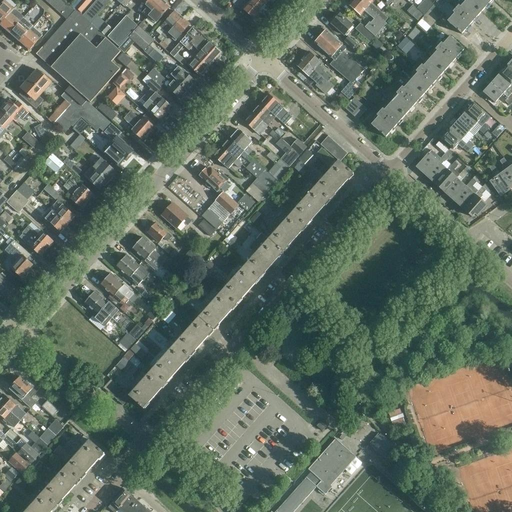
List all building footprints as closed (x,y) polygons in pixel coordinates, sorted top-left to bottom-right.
[(54,0),(50,5),(54,9),(61,0),(54,0)] [(62,0),(61,0),(54,9),(58,13),(67,3),(62,0)] [(75,1),(70,7),(75,11),(80,15),(81,14),(92,1),(90,0),(82,0),(79,4),(75,1)] [(98,0),(86,13),(94,20),(110,1),(111,0),(98,0)] [(150,0),(145,6),(147,7),(142,13),(147,18),(163,1),(161,0),(150,0)] [(263,10),(252,0),(243,0),(248,4),(243,9),(254,19),(263,10)] [(252,0),(263,10),(272,0),(271,0),(252,0)] [(387,24),(359,0),(353,0),(349,5),(361,15),(365,10),(375,19),(371,23),(370,22),(365,28),(361,23),(355,29),(370,43),(375,37),(387,24)] [(359,0),(387,24),(385,22),(388,20),(371,4),(374,0),(359,0)] [(463,34),(482,12),(468,0),(467,0),(461,8),(459,6),(453,13),(455,14),(448,22),(463,34)] [(468,0),(482,12),(493,0),(468,0)] [(163,1),(147,18),(155,25),(170,7),(163,1)] [(67,3),(58,13),(62,16),(70,7),(67,3)] [(3,4),(0,7),(0,24),(1,25),(11,15),(6,10),(8,8),(3,4)] [(419,20),(425,14),(414,5),(409,11),(419,20)] [(434,6),(422,19),(431,27),(443,14),(434,6)] [(70,7),(62,16),(67,20),(75,11),(70,7)] [(75,11),(67,20),(68,21),(37,55),(91,103),(99,95),(98,94),(120,70),(112,62),(121,52),(107,39),(108,38),(106,37),(113,30),(105,23),(98,30),(81,14),(80,15),(75,11)] [(175,12),(165,23),(160,28),(164,31),(158,39),(162,42),(162,41),(169,33),(183,18),(175,12)] [(11,15),(1,25),(11,34),(20,23),(11,15)] [(340,15),(332,24),(345,35),(353,26),(340,15)] [(119,47),(137,26),(127,17),(108,37),(119,47)] [(183,18),(169,33),(176,39),(180,36),(190,25),(183,18)] [(20,23),(11,34),(20,42),(29,31),(20,23)] [(139,27),(129,37),(134,42),(144,50),(153,40),(139,27)] [(29,31),(20,42),(30,51),(39,40),(34,36),(37,33),(31,28),(29,31)] [(194,28),(187,36),(215,61),(222,53),(194,28)] [(330,65),(345,78),(352,84),(365,70),(358,64),(344,52),(347,49),(326,30),(315,43),(334,61),(330,65)] [(215,61),(187,36),(170,54),(183,66),(187,62),(177,54),(184,46),(190,51),(191,49),(195,52),(197,50),(201,53),(196,58),(208,69),(215,61)] [(124,53),(134,42),(129,37),(119,48),(124,53)] [(359,46),(357,45),(357,44),(349,37),(344,42),(353,49),(355,51),(359,46)] [(445,72),(465,50),(450,37),(443,45),(442,43),(436,50),(437,51),(431,59),(445,72)] [(162,42),(159,45),(165,50),(168,46),(162,41),(162,42)] [(309,52),(303,59),(328,82),(332,78),(318,66),(321,63),(309,52)] [(145,73),(133,63),(132,61),(123,53),(117,59),(127,68),(127,67),(128,68),(125,72),(136,83),(145,73)] [(201,77),(208,69),(196,58),(195,59),(192,56),(189,60),(192,63),(189,66),(201,77)] [(328,82),(303,59),(297,65),(310,76),(318,84),(317,86),(327,95),(334,87),(328,82)] [(425,94),(445,72),(431,59),(423,67),(422,66),(416,72),(418,73),(411,81),(425,94)] [(146,67),(151,72),(148,76),(153,80),(161,87),(166,81),(154,69),(157,66),(154,63),(153,64),(150,61),(146,67)] [(177,65),(170,73),(189,91),(196,82),(177,65)] [(511,69),(508,65),(500,74),(511,85),(511,69)] [(53,84),(38,71),(30,80),(43,92),(48,87),(50,88),(53,84)] [(189,91),(170,73),(166,77),(171,81),(173,83),(169,88),(181,99),(189,91)] [(128,79),(122,74),(113,84),(119,89),(128,79)] [(511,85),(500,74),(492,83),(504,94),(511,85)] [(43,92),(30,80),(22,89),(27,93),(23,97),(37,109),(44,101),(39,97),(43,92)] [(153,80),(147,86),(151,89),(152,89),(157,94),(162,88),(161,87),(153,80)] [(406,116),(425,94),(411,81),(404,89),(402,87),(397,94),(398,95),(391,103),(406,116)] [(350,82),(341,93),(350,100),(358,90),(350,82)] [(504,94),(492,83),(483,93),(495,103),(504,94)] [(108,97),(113,101),(119,94),(115,89),(113,92),(113,91),(108,97)] [(161,97),(157,94),(152,89),(151,89),(145,96),(167,115),(173,108),(161,97)] [(94,108),(91,110),(86,106),(84,108),(66,91),(61,97),(71,106),(54,125),(63,133),(71,125),(72,126),(80,117),(96,131),(99,128),(112,139),(113,138),(115,140),(110,146),(113,148),(112,149),(116,152),(110,158),(119,165),(124,159),(125,160),(132,151),(118,138),(122,134),(115,127),(94,108)] [(167,115),(145,96),(140,91),(137,94),(152,108),(149,111),(160,122),(167,115)] [(269,94),(261,103),(289,128),(292,125),(288,122),(292,117),(287,113),(285,115),(281,112),(284,108),(269,94)] [(350,113),(359,102),(355,98),(346,108),(345,109),(350,113)] [(1,108),(0,109),(13,120),(16,123),(20,118),(22,120),(29,112),(22,106),(19,109),(10,101),(2,110),(1,108)] [(118,115),(103,102),(98,109),(112,122),(118,115)] [(354,116),(363,106),(359,102),(350,113),(354,116)] [(289,128),(261,103),(253,112),(268,126),(276,118),(288,128),(289,128)] [(386,138),(406,116),(391,103),(384,111),(383,109),(377,116),(378,118),(371,125),(386,138)] [(491,117),(490,117),(486,113),(474,103),(466,112),(478,123),(482,127),(485,123),(491,117)] [(358,120),(368,109),(363,106),(354,116),(358,120)] [(55,112),(60,117),(65,112),(59,107),(55,112)] [(13,120),(0,109),(0,124),(5,129),(7,131),(10,126),(9,125),(13,120)] [(47,120),(53,125),(60,117),(55,112),(47,120)] [(131,112),(128,116),(149,135),(156,128),(144,117),(141,121),(131,112)] [(268,126),(253,112),(244,121),(261,136),(269,127),(268,126)] [(478,123),(466,112),(458,121),(470,132),(478,123)] [(149,135),(128,116),(125,119),(134,128),(132,131),(143,141),(149,135)] [(470,132),(458,121),(450,130),(462,141),(470,132)] [(487,131),(490,127),(485,123),(482,127),(487,131)] [(34,128),(40,140),(46,137),(40,125),(34,128)] [(76,125),(73,129),(80,135),(83,132),(76,125)] [(487,131),(482,127),(479,130),(484,135),(488,138),(491,135),(487,131)] [(237,129),(229,138),(249,155),(253,151),(249,147),(252,143),(237,129)] [(462,141),(450,130),(442,139),(453,150),(462,141)] [(22,139),(33,149),(39,142),(28,133),(22,139)] [(320,145),(325,149),(333,141),(328,136),(320,145)] [(76,142),(71,137),(67,141),(72,146),(76,142)] [(249,155),(229,138),(222,147),(237,160),(241,155),(245,159),(249,155)] [(276,145),(286,154),(280,160),(289,168),(300,156),(291,147),(281,139),(276,145)] [(291,147),(300,156),(307,147),(298,139),(291,147)] [(330,154),(338,145),(333,141),(325,149),(330,154)] [(474,145),(469,141),(466,145),(471,149),(474,145)] [(416,168),(426,176),(438,162),(432,157),(435,156),(440,149),(441,148),(443,149),(445,147),(440,142),(436,145),(429,154),(416,168)] [(335,158),(343,149),(338,145),(330,154),(335,158)] [(471,149),(466,145),(463,148),(468,153),(471,149)] [(237,160),(222,147),(214,156),(229,169),(234,163),(239,167),(241,164),(237,160)] [(62,154),(56,149),(53,153),(59,157),(62,154)] [(340,162),(348,154),(343,149),(335,158),(338,161),(340,162)] [(9,155),(19,164),(23,159),(13,150),(9,155)] [(102,156),(96,150),(93,154),(99,160),(102,156)] [(438,162),(426,176),(435,184),(447,170),(442,165),(444,162),(445,163),(449,157),(445,154),(438,162)] [(4,161),(14,170),(19,164),(9,155),(4,161)] [(53,155),(48,161),(45,164),(55,173),(58,170),(59,171),(64,165),(53,155)] [(99,190),(108,181),(97,171),(97,172),(92,167),(86,175),(67,158),(63,163),(71,170),(87,184),(89,181),(99,190)] [(509,164),(504,158),(500,161),(504,167),(509,164)] [(257,179),(270,190),(277,181),(278,181),(268,173),(264,169),(254,160),(250,164),(246,169),(257,179)] [(268,173),(278,181),(289,168),(280,160),(268,173)] [(342,187),(353,174),(340,162),(338,161),(315,187),(330,200),(342,187)] [(105,162),(97,171),(108,181),(116,172),(105,162)] [(447,170),(435,184),(444,193),(457,179),(451,173),(453,171),(454,171),(459,166),(455,162),(447,170)] [(490,168),(494,174),(493,174),(495,178),(490,181),(501,197),(511,189),(500,174),(498,171),(494,165),(490,168)] [(208,183),(206,185),(205,186),(210,189),(212,186),(213,187),(211,189),(216,193),(228,179),(220,171),(220,172),(218,170),(216,172),(212,169),(211,169),(209,167),(207,170),(206,169),(200,176),(208,183)] [(457,179),(444,193),(454,201),(466,187),(461,182),(468,174),(471,171),(467,167),(464,171),(464,170),(457,179)] [(511,168),(511,167),(500,174),(511,189),(511,188),(511,168)] [(466,187),(454,201),(463,209),(475,195),(472,192),(475,189),(473,187),(477,182),(476,181),(479,178),(476,175),(473,179),(466,187)] [(257,179),(246,192),(259,203),(270,190),(257,179)] [(70,180),(67,183),(88,202),(94,196),(82,185),(79,188),(70,180)] [(305,186),(310,191),(315,185),(310,181),(305,186)] [(12,197),(24,208),(30,202),(28,200),(35,192),(25,183),(17,191),(12,197)] [(88,202),(67,183),(64,187),(73,195),(70,199),(82,209),(88,202)] [(488,206),(479,199),(487,190),(486,190),(489,187),(486,183),(483,187),(475,195),(463,209),(472,217),(475,214),(478,217),(488,206)] [(56,201),(60,195),(52,188),(48,185),(44,190),(56,201)] [(52,188),(60,195),(62,198),(66,194),(55,185),(52,188)] [(318,214),(330,200),(315,187),(292,213),(307,226),(318,214)] [(0,227),(1,228),(3,229),(3,230),(4,231),(8,226),(7,225),(5,223),(6,222),(9,224),(13,219),(5,212),(0,208),(8,200),(2,196),(5,193),(0,188),(0,227)] [(202,217),(217,230),(230,215),(231,216),(239,206),(224,192),(202,217)] [(12,197),(8,201),(6,203),(19,214),(24,208),(12,197)] [(60,210),(56,214),(68,225),(76,217),(58,201),(55,205),(60,210)] [(188,217),(173,204),(162,215),(177,229),(183,222),(188,226),(192,222),(187,218),(188,217)] [(296,239),(307,226),(292,213),(269,239),(283,252),(296,239)] [(61,234),(68,225),(56,214),(52,218),(48,214),(44,218),(61,234)] [(216,231),(204,220),(198,226),(211,237),(216,231)] [(148,233),(159,243),(164,238),(168,242),(172,237),(156,223),(148,233)] [(29,226),(26,230),(47,249),(54,242),(42,232),(39,235),(29,226)] [(47,249),(26,230),(23,234),(32,242),(30,246),(41,256),(47,249)] [(142,238),(137,244),(162,266),(166,261),(155,251),(156,250),(142,238)] [(271,266),(283,252),(269,239),(245,265),(260,278),(271,266)] [(5,251),(17,262),(11,269),(22,278),(24,278),(26,278),(27,276),(28,274),(27,272),(33,265),(27,260),(31,256),(14,241),(5,251)] [(162,266),(137,244),(132,250),(145,262),(147,260),(156,269),(160,264),(162,266)] [(127,256),(122,262),(143,281),(147,277),(150,274),(140,265),(139,267),(127,256)] [(143,281),(122,262),(116,268),(130,280),(131,278),(139,285),(143,281)] [(249,291),(260,278),(245,265),(222,291),(237,304),(244,296),(249,291)] [(0,292),(4,296),(6,298),(16,288),(0,273),(0,292)] [(111,274),(106,280),(132,303),(137,298),(127,290),(123,287),(124,286),(111,274)] [(132,303),(106,280),(100,286),(111,295),(110,297),(115,302),(124,305),(125,303),(130,307),(133,304),(132,303)] [(149,294),(142,288),(138,293),(145,299),(149,294)] [(225,318),(237,304),(222,291),(217,296),(199,317),(214,331),(225,318)] [(95,292),(90,298),(112,318),(116,313),(111,308),(110,309),(107,305),(108,304),(95,292)] [(90,298),(84,304),(98,316),(96,317),(104,324),(107,321),(108,323),(112,319),(111,318),(112,318),(90,298)] [(202,343),(214,331),(199,317),(175,344),(190,357),(202,343)] [(127,329),(140,338),(146,329),(133,320),(127,329)] [(177,371),(190,357),(175,344),(152,370),(167,383),(177,371)] [(157,394),(167,383),(152,370),(134,390),(131,387),(125,392),(130,397),(144,409),(157,394)] [(20,377),(15,383),(37,403),(32,398),(37,392),(33,389),(20,377)] [(111,379),(110,380),(103,388),(108,393),(116,384),(112,381),(111,379)] [(37,403),(15,383),(9,389),(32,409),(37,403)] [(116,384),(108,393),(113,397),(121,388),(116,384)] [(121,388),(113,397),(117,401),(125,392),(121,388)] [(130,397),(125,392),(117,401),(122,406),(130,397)] [(26,414),(17,406),(5,395),(0,400),(0,403),(20,421),(26,414)] [(59,411),(47,401),(42,407),(53,417),(59,411)] [(20,421),(0,403),(0,415),(14,428),(20,421)] [(392,423),(404,422),(403,409),(390,411),(392,423)] [(64,427),(56,420),(48,429),(56,436),(64,427)] [(322,420),(317,426),(323,432),(328,425),(322,420)] [(48,446),(56,436),(48,429),(40,438),(48,446)] [(0,437),(3,440),(9,446),(12,449),(16,444),(13,441),(7,435),(6,436),(0,430),(0,437)] [(382,456),(392,444),(380,434),(370,446),(382,456)] [(22,438),(17,444),(22,448),(27,442),(22,438)] [(33,446),(41,453),(48,446),(40,438),(33,446)] [(271,511),(294,511),(322,482),(324,483),(351,452),(336,439),(308,470),(311,473),(276,511),(272,511),(271,511)] [(92,467),(104,453),(90,440),(66,466),(81,479),(92,467)] [(40,455),(39,455),(27,444),(18,453),(17,452),(17,453),(30,465),(31,465),(40,455)] [(30,465),(17,453),(8,462),(22,475),(30,465)] [(70,492),(81,479),(66,466),(43,492),(58,505),(70,492)] [(13,479),(18,474),(12,469),(8,475),(13,479)] [(17,483),(22,487),(27,482),(21,477),(17,483)] [(5,480),(0,486),(5,490),(10,484),(5,480)] [(112,503),(108,508),(112,511),(116,511),(132,495),(125,489),(112,503)] [(51,511),(58,505),(43,492),(25,511),(51,511)] [(132,495),(116,511),(117,511),(119,510),(121,511),(127,511),(138,501),(132,495)] [(138,501),(127,511),(139,511),(144,506),(138,501)]
